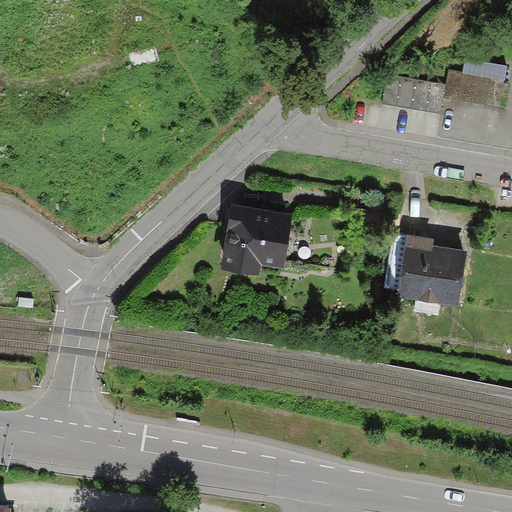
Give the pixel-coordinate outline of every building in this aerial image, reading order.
[(156,54),(153,39),(124,45),(127,60),(156,54)] [(504,69),(443,62),(440,91),(501,99),(504,69)] [(284,204),(228,199),(222,258),(279,263),(284,204)] [(399,284),(407,227),(389,224),(382,282),(399,284)] [(407,227),(399,284),(453,291),(459,242),(430,238),(432,230),(407,227)] [(34,297),(19,295),(19,305),(34,306),(34,297)]
